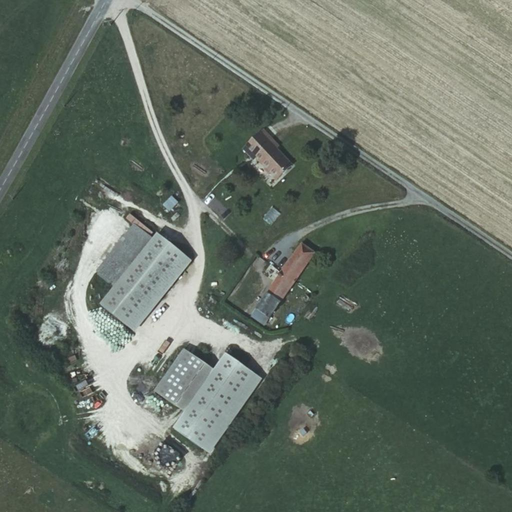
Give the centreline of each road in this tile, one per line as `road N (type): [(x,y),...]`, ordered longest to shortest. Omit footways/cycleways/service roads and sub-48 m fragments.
road 1 (unclassified): [(511,257),(130,0)]
road 2 (tertiary): [(105,0),(0,189)]
